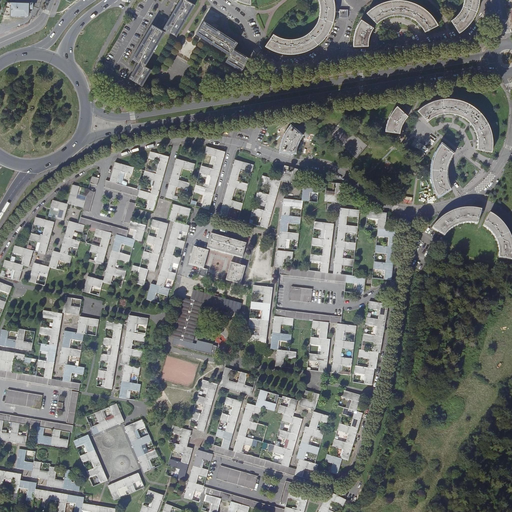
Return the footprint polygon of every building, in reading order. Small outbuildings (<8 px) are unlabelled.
[(179,0),(163,29),(176,36),(195,5),(185,0),(179,0)] [(279,38),(273,34),(264,47),(268,49),(272,51),(277,53),(282,54),(287,55),(292,55),(297,54),(301,53),(308,51),(315,47),(318,44),(322,41),(326,36),(330,29),(332,24),(334,19),(335,13),(340,13),(339,18),(347,18),(348,10),(339,10),(339,11),(335,11),(335,4),(334,0),(318,0),(320,7),(320,10),(319,15),(318,19),(316,23),(313,28),(310,31),(307,34),(301,37),(296,39),(290,39),(284,39),(279,38)] [(373,8),(366,13),(376,24),(379,21),(383,19),(389,16),(393,15),(398,15),(403,15),(407,16),(412,18),(416,21),(419,24),(423,29),(424,32),(438,25),(436,20),(432,15),(428,11),(423,7),(418,4),(411,1),(404,0),(392,0),(389,0),(384,2),(379,4),(373,8)] [(464,0),(464,2),(463,7),(459,12),(456,16),(451,20),(459,33),(463,30),(468,26),(471,22),(475,17),(477,13),(479,7),(480,2),(480,0),(464,0)] [(29,13),(29,12),(29,9),(33,9),(33,3),(7,2),(3,13),(28,14),(28,13),(29,13)] [(373,28),(361,19),(354,34),(353,40),(353,47),(368,46),(368,42),(369,38),(370,34),(373,28)] [(238,43),(204,21),(196,35),(230,56),(226,62),(241,72),(249,59),(234,49),(238,43)] [(138,63),(129,79),(142,87),(152,71),(145,66),(165,33),(152,25),(132,59),(138,63)] [(419,109),(417,111),(427,122),(428,121),(429,120),(430,120),(431,119),(432,118),(433,117),(435,117),(436,116),(438,115),(439,115),(440,114),(442,114),(443,114),(444,114),(446,114),(447,114),(448,114),(450,113),(452,114),(453,114),(454,114),(456,114),(457,115),(458,115),(460,116),(462,117),(463,118),(465,119),(466,120),(467,121),(469,123),(470,124),(471,125),(472,126),(473,127),(473,128),(474,130),(475,131),(476,133),(476,134),(476,135),(477,136),(477,137),(477,138),(477,139),(477,141),(478,142),(478,143),(478,144),(478,145),(477,147),(477,148),(477,149),(492,152),(492,149),(493,147),(493,145),(493,143),(493,142),(493,140),(492,138),(492,137),(492,135),(491,133),(491,132),(490,130),(490,128),(489,127),(488,125),(488,124),(486,121),(485,119),(483,117),(482,115),(481,114),(480,113),(479,111),(477,110),(475,108),(474,107),(472,106),(470,104),(468,103),(465,102),(464,101),(462,101),(460,100),(458,99),(456,99),(454,99),(452,99),(449,98),(446,98),(444,98),(442,99),(440,99),(438,100),(435,101),(432,102),(430,103),(427,104),(425,105),(422,106),(420,108),(419,109)] [(408,116),(397,106),(396,107),(395,108),(394,109),(393,111),(392,112),(391,114),(390,116),(389,118),(388,120),(387,122),(386,124),(386,126),(386,127),(385,129),(385,131),(400,133),(400,132),(400,131),(401,129),(401,127),(402,126),(402,125),(403,123),(404,121),(405,119),(407,117),(408,116)] [(280,149),(280,152),(295,153),(295,152),(295,151),(295,150),(295,148),(296,147),(296,145),(296,144),(297,143),(298,141),(299,140),(300,138),(301,136),(302,135),(291,126),(290,126),(289,127),(289,128),(288,129),(287,130),(286,131),(286,132),(285,134),(284,135),(283,137),(283,139),(282,140),(282,142),(281,144),(281,145),(281,147),(280,149)] [(453,153),(442,143),(441,145),(440,146),(439,147),(438,149),(437,151),(436,153),(435,155),(434,156),(434,158),(433,161),(432,162),(432,164),(432,165),(432,167),(431,168),(431,169),(431,171),(431,172),(431,173),(431,174),(432,176),(432,178),(432,180),(432,181),(433,183),(434,186),(434,188),(435,191),(436,192),(437,195),(438,196),(450,189),(450,188),(450,187),(449,186),(448,184),(448,183),(448,182),(447,180),(447,178),(447,177),(447,175),(447,173),(446,171),(447,170),(447,168),(447,165),(448,164),(448,162),(449,160),(450,157),(451,155),(452,154),(453,153)] [(220,171),(225,151),(207,146),(205,153),(217,157),(213,169),(220,171)] [(157,174),(163,176),(169,156),(150,151),(148,158),(160,161),(157,174)] [(176,158),(171,178),(178,180),(181,167),(193,171),(195,164),(176,158)] [(235,160),(230,179),(236,181),(240,168),(252,171),(254,165),(235,160)] [(115,162),(110,181),(113,182),(116,183),(120,171),(132,174),(134,167),(115,162)] [(214,190),(220,171),(213,169),(201,166),(199,172),(211,176),(208,188),(214,190)] [(291,176),(282,174),(280,181),(281,181),(296,185),(301,170),(293,168),(291,176)] [(155,181),(151,193),(158,195),(163,176),(157,174),(145,170),(143,177),(155,181)] [(276,196),(281,181),(280,181),(262,175),(260,182),(272,186),(270,195),(276,196)] [(178,180),(171,178),(165,197),(172,199),(176,187),(188,190),(190,183),(178,180)] [(230,179),(224,198),(231,200),(234,187),(246,191),(248,184),(236,181),(230,179)] [(334,196),(325,195),(324,201),(341,203),(343,184),(336,183),(334,196)] [(304,184),(302,200),(303,201),(308,201),(310,192),(318,193),(319,186),(304,184)] [(76,199),(80,187),(72,185),(67,203),(84,208),(84,207),(85,204),(85,201),(76,199)] [(211,204),(214,190),(208,188),(196,185),(194,192),(206,195),(202,208),(209,209),(211,204)] [(151,193),(140,190),(138,197),(149,200),(147,209),(154,211),(158,195),(151,193)] [(272,212),(276,196),(270,195),(258,191),(256,198),(268,202),(265,210),(272,212)] [(224,198),(219,217),(225,219),(229,207),(241,210),(243,203),(231,200),(224,198)] [(303,201),(302,200),(284,198),(282,215),(288,215),(290,206),(302,207),(303,201)] [(53,200),(51,207),(59,210),(57,219),(63,220),(68,204),(53,200)] [(177,213),(189,216),(191,209),(172,204),(168,220),(174,222),(177,213)] [(267,228),(272,212),(265,210),(253,207),(251,214),(263,217),(261,227),(267,228)] [(340,208),(338,224),(345,225),(346,216),(359,217),(359,210),(340,208)] [(433,227),(432,228),(444,236),(445,235),(446,234),(447,233),(449,231),(450,230),(451,229),(453,228),(455,227),(457,226),(459,225),(462,224),(464,223),(466,223),(468,223),(471,223),(474,223),(477,224),(482,209),(480,209),(479,209),(478,209),(476,208),(474,208),(472,208),(470,208),(468,208),(466,208),(464,208),(462,208),(460,209),(458,209),(456,210),(454,210),(452,211),(450,212),(449,213),(446,214),(445,215),(443,217),(440,219),(439,220),(437,222),(435,224),(434,225),(433,227)] [(367,211),(366,218),(379,220),(378,229),(384,230),(386,213),(367,211)] [(494,216),(490,213),(483,226),(484,226),(484,227),(485,227),(487,228),(488,229),(489,231),(490,231),(491,232),(492,233),(493,235),(494,236),(494,237),(495,238),(495,239),(496,240),(497,242),(497,243),(498,245),(498,246),(498,248),(499,250),(499,251),(499,252),(499,253),(499,255),(499,258),(511,260),(511,239),(511,240),(511,237),(510,235),(509,233),(508,231),(507,229),(506,227),(504,225),(502,223),(501,221),(499,219),(498,218),(496,217),(494,216)] [(288,215),(282,215),(280,231),(286,232),(287,223),(300,224),(301,217),(288,215)] [(43,236),(50,238),(54,222),(36,217),(34,224),(46,227),(43,236)] [(157,238),(164,240),(168,224),(153,220),(151,227),(160,229),(157,238)] [(69,221),(65,237),(71,239),(74,230),(83,233),(85,226),(82,225),(79,224),(69,221)] [(146,225),(131,221),(130,224),(129,228),(138,231),(135,240),(142,242),(146,225)] [(187,233),(189,226),(186,225),(174,222),(170,237),(176,239),(179,231),(187,233)] [(325,239),(332,240),(333,224),(314,222),(313,229),(326,230),(325,239)] [(338,224),(336,241),(343,242),(344,232),(357,234),(358,227),(345,225),(338,224)] [(107,249),(112,233),(109,232),(106,232),(103,231),(99,230),(96,229),(94,236),(103,238),(101,247),(107,249)] [(384,230),(378,229),(377,236),(389,238),(388,247),(395,248),(397,231),(384,230)] [(286,232),(280,231),(278,248),(284,248),(286,239),(298,240),(299,233),(286,232)] [(31,233),(29,240),(41,244),(39,252),(46,254),(50,238),(43,236),(31,233)] [(211,233),(207,248),(242,258),(246,243),(211,233)] [(133,247),(135,240),(126,237),(123,236),(119,235),(117,235),(112,250),(119,252),(121,243),(133,247)] [(159,256),(164,240),(157,238),(148,236),(146,243),(155,245),(153,254),(159,256)] [(71,239),(65,237),(60,253),(67,255),(69,246),(78,248),(80,241),(71,239)] [(176,239),(170,237),(165,253),(172,255),(175,246),(183,249),(185,242),(176,239)] [(323,256),(330,257),(332,240),(325,239),(312,238),(312,245),(324,247),(323,256)] [(336,241),(334,257),(342,258),(343,249),(355,250),(356,243),(343,242),(336,241)] [(103,265),(107,249),(101,247),(92,245),(90,252),(98,254),(96,263),(103,265)] [(393,264),(395,248),(388,247),(376,245),(375,253),(387,254),(386,263),(393,264)] [(13,252),(25,256),(22,265),(23,265),(29,267),(33,251),(27,249),(16,246),(13,252)] [(189,264),(199,267),(200,267),(204,268),(209,251),(206,250),(194,246),(189,264)] [(112,250),(107,266),(114,268),(117,259),(129,263),(131,255),(119,252),(112,250)] [(280,267),(282,268),(283,258),(292,259),(293,252),(277,250),(276,267),(280,267)] [(67,255),(60,253),(53,251),(49,267),(50,267),(56,269),(58,260),(70,263),(73,256),(67,255)] [(155,272),(159,256),(153,254),(144,251),(142,258),(151,261),(148,270),(155,272)] [(172,255),(165,253),(161,269),(168,271),(170,262),(179,265),(181,258),(172,255)] [(322,263),(321,272),(322,272),(325,273),(328,273),(330,257),(323,256),(310,255),(310,262),(322,263)] [(334,257),(333,273),(336,274),(339,274),(340,274),(341,265),(353,267),(354,259),(342,258),(334,257)] [(15,271),(13,280),(19,281),(23,265),(22,265),(10,262),(8,261),(4,267),(15,271)] [(246,266),(231,262),(226,280),(240,284),(246,266)] [(391,281),(393,264),(386,263),(374,262),(373,269),(385,270),(384,280),(391,281)] [(50,267),(49,267),(34,263),(29,282),(36,284),(39,272),(48,274),(50,267)] [(144,286),(148,270),(140,267),(133,265),(131,273),(140,275),(137,284),(144,286)] [(107,266),(103,281),(103,282),(110,284),(112,275),(124,278),(126,271),(114,268),(107,266)] [(204,268),(200,267),(198,275),(206,277),(208,270),(204,268)] [(174,281),(176,276),(176,274),(168,271),(161,269),(156,285),(163,287),(165,278),(174,281)] [(346,275),(346,282),(358,283),(357,293),(364,294),(365,277),(352,276),(346,275)] [(103,282),(103,281),(87,276),(83,291),(90,293),(93,285),(102,287),(103,282)] [(0,289),(9,293),(12,287),(0,282),(0,289)] [(163,287),(156,285),(151,284),(147,300),(153,302),(156,292),(168,296),(170,289),(163,287)] [(264,303),(271,304),(273,288),(253,285),(252,292),(265,294),(264,303)] [(242,304),(193,290),(190,300),(182,298),(171,337),(174,338),(179,339),(177,346),(182,347),(200,352),(210,355),(213,346),(213,345),(197,341),(196,345),(192,343),(204,303),(237,312),(236,316),(238,317),(239,313),(242,304)] [(71,307),(72,298),(65,297),(62,312),(79,315),(80,308),(71,307)] [(379,319),(386,320),(388,304),(369,301),(368,308),(380,310),(379,319)] [(269,321),(271,304),(264,303),(251,302),(250,309),(263,310),(262,320),(269,321)] [(53,329),(60,330),(62,313),(43,310),(42,318),(54,319),(53,329)] [(129,316),(126,332),(133,333),(135,324),(147,325),(148,319),(129,316)] [(278,317),(274,316),(272,332),(279,333),(280,324),(293,326),(293,319),(292,318),(288,318),(285,318),(281,317),(278,317)] [(80,317),(77,333),(84,334),(86,325),(98,327),(99,320),(80,317)] [(376,336),(383,337),(386,320),(379,319),(366,317),(365,324),(377,327),(376,336)] [(267,336),(269,321),(262,320),(249,318),(248,325),(261,327),(260,336),(267,336)] [(113,339),(120,340),(123,324),(107,321),(106,328),(115,330),(113,339)] [(327,339),(329,323),(327,323),(323,322),(320,322),(316,321),(313,321),(312,328),(321,329),(320,338),(327,339)] [(341,324),(337,324),(335,340),(342,341),(343,332),(355,333),(356,326),(341,324)] [(50,345),(57,346),(60,330),(53,329),(41,326),(39,334),(52,336),(50,345)] [(0,338),(0,345),(15,348),(16,341),(6,340),(8,331),(1,329),(0,338)] [(16,341),(15,348),(31,351),(33,344),(24,342),(25,330),(18,329),(18,332),(16,341)] [(84,334),(77,333),(65,331),(62,347),(69,348),(70,339),(83,341),(84,334)] [(133,333),(126,332),(124,348),(131,349),(132,340),(144,342),(146,335),(133,333)] [(279,333),(272,332),(270,349),(277,350),(278,340),(291,342),(291,335),(279,333)] [(265,353),(267,336),(260,336),(247,334),(247,342),(259,343),(258,352),(265,353)] [(380,353),(383,337),(376,336),(364,334),(363,341),(375,343),(373,352),(379,353),(380,353)] [(117,356),(120,340),(113,339),(104,337),(103,344),(112,346),(111,355),(117,356)] [(330,340),(327,339),(320,338),(311,337),(310,344),(322,346),(321,355),(328,356),(330,340)] [(342,341),(335,340),(333,357),(340,357),(341,348),(353,350),(354,342),(342,341)] [(54,362),(57,346),(50,345),(41,344),(40,351),(49,352),(47,361),(54,362)] [(69,348),(62,347),(59,363),(65,364),(66,364),(68,355),(80,357),(81,350),(69,348)] [(131,349),(124,348),(121,364),(124,365),(128,366),(130,356),(142,358),(143,351),(131,349)] [(0,357),(0,358),(0,360),(0,370),(4,371),(6,371),(9,352),(0,350),(0,357)] [(290,351),(277,350),(275,366),(282,367),(283,358),(296,359),(296,352),(290,351)] [(376,369),(379,353),(373,352),(361,350),(359,350),(358,357),(371,359),(369,368),(374,369),(376,369)] [(14,360),(23,362),(24,355),(9,352),(6,371),(7,371),(11,372),(12,372),(14,360)] [(115,373),(117,356),(111,355),(102,354),(100,361),(109,362),(108,372),(115,373)] [(326,373),(328,356),(321,355),(309,354),(308,361),(320,362),(319,372),(326,373)] [(340,357),(333,357),(331,373),(338,374),(339,364),(352,366),(352,359),(340,357)] [(51,379),(54,362),(47,361),(38,360),(37,367),(46,369),(45,378),(49,378),(51,379)] [(66,364),(65,364),(63,381),(66,381),(69,382),(71,373),(83,375),(85,368),(78,367),(66,364)] [(128,366),(124,365),(122,381),(129,382),(130,373),(139,374),(140,368),(128,366)] [(372,385),(374,369),(369,368),(357,366),(355,366),(354,373),(366,375),(365,384),(372,385)] [(219,386),(236,391),(237,384),(228,382),(232,369),(225,367),(219,386)] [(112,389),(115,373),(108,372),(99,370),(98,377),(107,379),(105,388),(112,389)] [(237,384),(236,391),(251,395),(253,388),(245,386),(248,374),(241,372),(237,384)] [(206,398),(213,400),(218,384),(202,380),(200,387),(209,389),(206,398)] [(129,382),(122,381),(119,398),(126,399),(128,390),(140,391),(141,384),(138,384),(129,382)] [(260,390),(256,406),(262,408),(274,411),(276,404),(264,401),(267,392),(260,390)] [(350,409),(357,411),(361,395),(343,390),(341,397),(353,400),(350,409)] [(319,395),(312,393),(310,401),(301,399),(299,405),(315,410),(319,395)] [(209,416),(213,400),(206,398),(198,396),(196,403),(204,405),(202,414),(209,416)] [(231,416),(238,418),(242,402),(227,397),(225,404),(233,407),(231,416)] [(278,412),(283,414),(293,416),(298,400),(291,399),(288,408),(280,405),(278,412)] [(247,403),(243,419),(249,421),(252,412),(260,415),(262,408),(256,406),(247,403)] [(106,421),(109,428),(124,422),(117,404),(110,407),(115,418),(106,421)] [(363,413),(357,411),(350,409),(344,407),(342,414),(354,418),(351,427),(358,429),(363,413)] [(99,424),(91,428),(94,435),(109,428),(106,421),(102,410),(95,413),(99,424)] [(204,432),(209,416),(202,414),(193,412),(191,418),(200,421),(198,430),(204,432)] [(313,412),(309,427),(315,429),(318,421),(327,423),(329,416),(313,412)] [(226,432),(233,434),(238,418),(231,416),(222,413),(220,420),(229,423),(226,432)] [(293,416),(283,414),(281,421),(294,424),(291,433),(298,435),(303,419),(293,416)] [(124,427),(131,442),(137,440),(134,431),(145,426),(142,419),(124,427)] [(249,421),(243,419),(238,435),(245,437),(247,428),(256,431),(258,423),(249,421)] [(0,439),(9,441),(10,434),(2,433),(3,421),(2,421),(0,420),(0,439)] [(10,434),(9,441),(26,444),(27,437),(18,436),(20,424),(16,423),(13,423),(12,423),(10,434)] [(353,444),(358,429),(351,427),(339,423),(337,430),(349,434),(347,443),(353,444)] [(180,445),(187,447),(191,431),(173,425),(171,432),(183,436),(180,445)] [(315,429),(309,427),(305,426),(301,442),(307,444),(310,436),(322,439),(324,432),(315,429)] [(35,442),(51,445),(52,438),(43,437),(45,428),(44,428),(41,427),(37,427),(35,442)] [(52,438),(51,445),(67,447),(69,441),(59,439),(61,431),(58,430),(55,430),(54,429),(52,438)] [(226,449),(229,450),(233,434),(226,432),(218,429),(216,436),(224,439),(222,448),(226,449)] [(293,451),(298,435),(291,433),(279,429),(277,437),(289,440),(286,449),(293,451)] [(137,440),(131,442),(137,457),(144,454),(140,446),(152,441),(149,434),(137,440)] [(88,453),(95,450),(88,435),(73,441),(76,448),(85,444),(88,453)] [(245,437),(238,435),(233,451),(236,452),(239,453),(240,453),(243,444),(251,447),(253,439),(245,437)] [(348,461),(353,444),(347,443),(334,439),(332,446),(344,450),(342,459),(348,461)] [(296,458),(299,459),(303,460),(305,451),(317,455),(319,448),(307,444),(301,442),(296,458)] [(193,448),(187,447),(180,445),(174,443),(172,451),(184,454),(182,462),(188,464),(193,448)] [(289,467),(293,451),(286,449),(274,445),(272,453),(284,456),(282,465),(283,465),(286,466),(289,467)] [(16,468),(32,471),(34,463),(24,462),(26,450),(19,449),(16,468)] [(101,465),(95,450),(88,453),(80,456),(83,463),(91,459),(95,468),(101,465)] [(144,454),(137,457),(144,473),(150,470),(146,461),(158,456),(155,450),(144,454)] [(198,450),(193,466),(200,468),(203,459),(211,461),(213,454),(198,450)] [(337,475),(342,459),(329,455),(327,454),(325,461),(333,463),(331,473),(337,475)] [(184,480),(188,464),(182,462),(170,459),(168,466),(180,470),(177,478),(184,480)] [(304,468),(316,472),(318,465),(315,464),(303,460),(299,459),(296,469),(295,475),(301,477),(304,468)] [(34,463),(32,471),(31,477),(48,480),(49,473),(40,471),(41,463),(34,462),(34,463)] [(108,480),(101,465),(95,468),(87,471),(89,478),(98,474),(102,483),(108,480)] [(198,475),(207,477),(209,470),(200,468),(193,466),(188,482),(195,484),(198,475)] [(49,473),(48,480),(47,486),(63,489),(64,482),(55,480),(57,468),(50,467),(49,473)] [(64,482),(63,489),(79,491),(81,484),(71,483),(73,471),(66,470),(64,482)] [(19,487),(20,480),(21,474),(5,471),(4,478),(13,480),(11,492),(18,493),(19,487)] [(138,473),(123,479),(126,486),(129,494),(136,491),(133,483),(141,479),(138,473)] [(126,486),(123,479),(108,485),(114,500),(121,497),(117,489),(126,486)] [(36,483),(20,480),(19,487),(28,489),(26,501),(33,502),(34,496),(35,489),(36,483)] [(193,491),(202,493),(204,486),(195,484),(188,482),(184,497),(190,499),(193,491)] [(52,492),(35,489),(34,496),(43,497),(42,506),(49,508),(50,499),(52,492)] [(151,508),(158,511),(164,495),(149,490),(146,497),(154,500),(151,508)] [(300,502),(297,510),(303,511),(304,511),(309,496),(290,491),(290,493),(289,496),(288,498),(300,502)] [(343,498),(329,492),(329,491),(329,492),(321,506),(328,509),(332,501),(340,505),(343,498)] [(68,495),(52,492),(50,499),(59,500),(57,511),(64,511),(67,502),(68,495)] [(209,495),(206,494),(204,501),(212,504),(209,511),(217,511),(221,498),(219,498),(216,497),(213,496),(209,495)] [(84,498),(68,495),(67,502),(76,503),(74,511),(81,511),(82,510),(83,503),(84,498)] [(233,502),(231,501),(227,511),(235,511),(236,510),(241,511),(248,511),(250,507),(246,506),(243,505),(240,504),(236,503),(233,502)] [(98,511),(99,506),(83,503),(82,510),(91,511),(98,511)]
